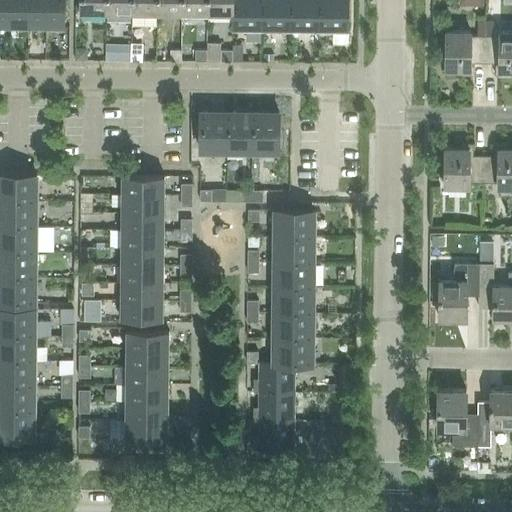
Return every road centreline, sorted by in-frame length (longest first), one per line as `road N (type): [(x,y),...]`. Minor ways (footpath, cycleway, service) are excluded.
road 1 (residential): [(391,82),(0,78)]
road 2 (unclassified): [(387,360),(390,116)]
road 3 (unclassified): [(386,511),(387,360)]
road 4 (residential): [(387,360),(511,361)]
road 5 (residential): [(390,116),(511,117)]
